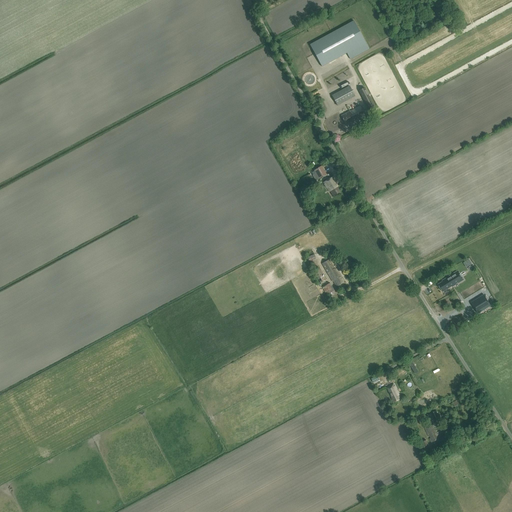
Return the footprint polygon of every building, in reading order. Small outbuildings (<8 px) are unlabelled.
[(354,21),(309,44),(321,66),(346,53),(350,59),(369,49),(354,21)] [(355,97),(349,87),(332,96),(337,106),(355,97)] [(374,107),(364,87),(358,90),(369,110),(374,107)] [(354,119),(354,121),(365,115),(360,106),(342,116),(346,124),(354,119)] [(319,180),(326,175),(321,166),(313,171),(319,180)] [(333,196),(340,192),(336,185),(337,184),(332,177),(323,182),(329,192),(330,191),(333,196)] [(320,284),(322,286),(326,283),(321,273),(315,260),(316,259),(314,254),(308,257),(315,276),(313,277),(318,285),(320,284)] [(322,264),(336,287),(343,282),(335,269),(329,260),(322,264)] [(443,282),(438,284),(443,292),(449,288),(452,287),(453,288),(463,282),(457,271),(444,279),(444,280),(442,281),(443,282)] [(481,281),(466,290),(471,299),(486,290),(481,281)] [(330,283),(322,287),(329,299),(334,306),(341,303),(337,295),(334,291),(330,283)] [(491,306),(484,295),(471,302),(478,314),(491,306)] [(392,399),(394,403),(400,400),(398,396),(399,395),(394,385),(387,388),(392,398),(392,399)] [(439,417),(434,419),(437,426),(442,423),(439,417)] [(429,439),(432,443),(440,438),(432,423),(424,428),(429,437),(430,437),(431,438),(429,439)] [(423,453),(431,449),(426,440),(418,444),(423,453)]
